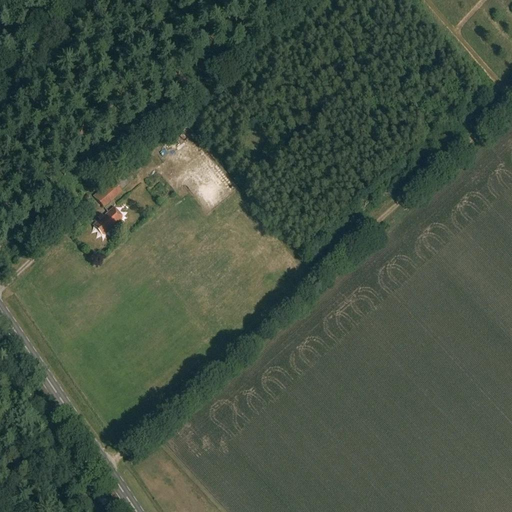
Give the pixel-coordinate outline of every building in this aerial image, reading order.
[(161,151),(166,164),(187,156),(186,153),(181,155),(178,145),(161,151)] [(122,191),(137,178),(130,170),(115,183),(122,191)] [(209,213),(239,190),(226,174),(219,180),(217,178),(212,182),(215,185),(210,189),(213,192),(201,201),(209,213)] [(122,193),(114,184),(95,200),(103,209),(122,193)] [(186,187),(178,193),(182,199),(190,193),(186,187)] [(123,218),(113,207),(92,225),(94,227),(100,234),(102,236),(123,218)]
